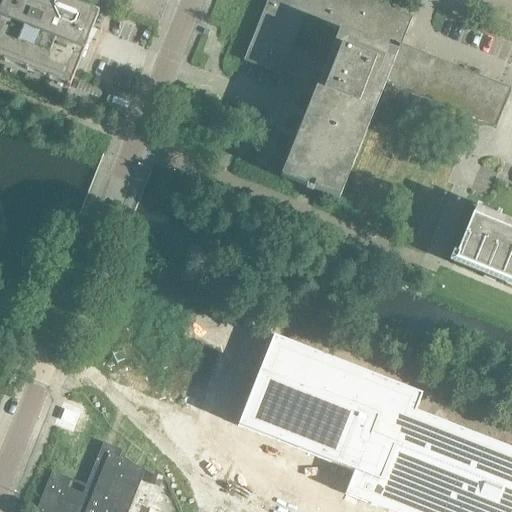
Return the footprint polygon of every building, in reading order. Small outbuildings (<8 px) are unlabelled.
[(0,60),(69,87),(98,14),(62,0),(3,0),(0,8),(0,60)] [(509,89),(490,82),(400,45),(412,18),(365,0),(267,0),(243,61),(281,76),(282,72),(295,78),(294,81),(301,84),(308,86),(314,73),(322,76),(281,178),(307,189),(309,184),(312,186),(315,187),(313,192),(339,202),(369,126),(386,84),(434,104),(431,112),(442,117),(446,118),(449,111),(480,123),(492,128),(509,89)] [(511,224),(475,209),(472,216),(453,262),(511,286),(511,224)] [(145,358),(196,373),(205,344),(198,342),(213,291),(183,282),(181,288),(140,276),(116,355),(144,363),(145,358)] [(274,339),(238,429),(354,475),(345,498),(381,511),(511,511),(511,453),(415,415),(422,397),(274,339)] [(134,511),(149,466),(122,458),(125,448),(103,441),(90,481),(54,469),(39,511),(134,511)]
